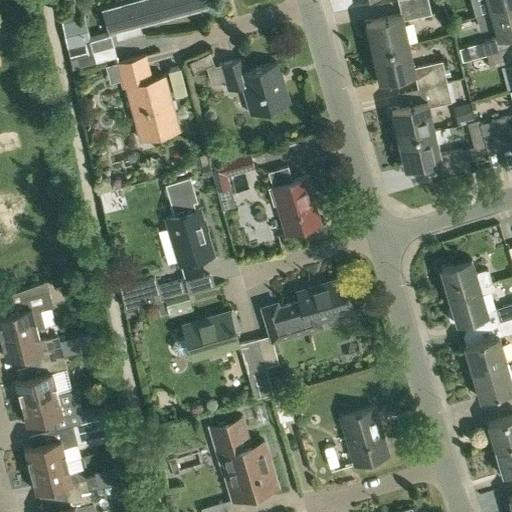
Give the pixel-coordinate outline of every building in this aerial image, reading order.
[(208,4),(206,0),(134,0),(103,8),(109,30),(117,28),(118,35),(147,27),(145,21),(208,4)] [(427,0),(399,0),(402,13),(366,21),(373,51),(410,43),(404,18),(431,12),(427,0)] [(511,0),(486,0),(490,11),(511,4),(511,0)] [(511,4),(490,11),(476,15),(479,27),(493,24),(497,37),(482,40),(486,53),(511,46),(511,35),(511,33),(511,32),(511,4)] [(90,41),(93,52),(78,56),(81,66),(116,56),(110,35),(90,41)] [(415,66),(410,43),(373,51),(379,81),(415,73),(417,87),(446,81),(442,60),(415,66)] [(511,46),(486,53),(489,66),(511,60),(511,61),(511,46)] [(188,62),(193,72),(213,62),(208,52),(188,62)] [(146,54),(106,65),(109,79),(123,75),(140,139),(179,128),(165,74),(152,77),(146,54)] [(241,56),(220,62),(228,89),(242,85),(250,113),(289,102),(277,61),(246,70),(241,56)] [(181,66),(168,68),(171,94),(184,93),(181,66)] [(392,108),(399,137),(434,129),(429,105),(450,101),(446,81),(417,87),(421,102),(392,108)] [(469,102),(457,105),(461,123),(468,122),(474,120),(469,102)] [(493,119),(500,147),(511,144),(511,139),(506,116),(493,119)] [(493,119),(481,122),(479,122),(482,131),(487,151),(500,147),(493,119)] [(435,161),(438,174),(466,168),(464,157),(462,149),(440,154),(434,129),(399,137),(405,168),(435,161)] [(474,145),(476,154),(487,151),(482,131),(471,134),(474,145)] [(254,167),(250,150),(209,161),(217,190),(230,186),(227,174),(254,167)] [(287,165),(267,171),(272,185),(285,232),(318,222),(305,176),(292,180),(287,165)] [(165,184),(174,215),(165,217),(179,264),(212,254),(198,207),(194,209),(192,201),(196,200),(189,177),(165,184)] [(488,268),(475,273),(471,258),(441,267),(449,294),(492,281),(488,268)] [(61,285),(75,282),(72,272),(59,275),(61,285)] [(156,276),(120,285),(125,309),(154,300),(160,299),(188,291),(184,278),(158,285),(156,276)] [(259,305),(267,335),(271,334),(273,341),(323,327),(321,320),(353,311),(344,278),(296,291),(299,301),(280,307),(278,299),(259,305)] [(449,294),(453,306),(449,307),(447,311),(450,318),(453,320),(457,319),(457,321),(487,312),(481,293),(494,289),(492,281),(449,294)] [(22,308),(0,313),(0,333),(1,336),(37,326),(45,324),(41,307),(53,304),(49,288),(19,296),(22,308)] [(189,296),(165,302),(168,314),(192,308),(189,296)] [(511,302),(511,303),(511,302),(495,307),(499,320),(511,316),(511,302)] [(239,344),(229,311),(182,325),(186,336),(178,339),(175,340),(174,344),(173,348),(176,351),(179,353),(182,352),(190,350),(192,358),(239,344)] [(511,316),(499,320),(503,333),(511,330),(511,316)] [(37,326),(1,336),(6,357),(36,349),(40,361),(64,354),(58,332),(40,337),(37,326)] [(257,338),(265,366),(278,362),(279,362),(273,341),(271,334),(267,335),(257,338)] [(472,370),(507,360),(499,334),(464,344),(472,370)] [(268,376),(265,366),(257,338),(243,342),(246,351),(241,353),(255,398),(272,393),(273,393),(273,392),(268,376)] [(19,378),(16,379),(21,400),(57,391),(57,390),(72,386),(67,367),(64,356),(64,354),(40,361),(43,372),(19,378)] [(511,377),(507,360),(472,370),(480,398),(511,388),(511,377)] [(278,362),(265,366),(268,376),(281,373),(278,362)] [(57,391),(21,400),(26,422),(53,415),(56,426),(56,427),(73,422),(81,421),(81,420),(78,409),(76,401),(72,387),(57,391)] [(273,393),(272,393),(280,421),(295,417),(286,389),(273,392),(273,393)] [(355,463),(387,453),(373,406),(341,416),(355,463)] [(494,446),(511,441),(511,414),(487,422),(494,446)] [(32,445),(25,447),(30,468),(66,459),(63,446),(78,442),(110,434),(105,415),(81,421),(73,422),(56,427),(56,426),(48,428),(48,429),(51,440),(32,445)] [(232,499),(245,495),(277,486),(263,439),(248,443),(239,416),(210,425),(210,426),(213,425),(217,438),(214,439),(232,499)] [(511,441),(494,446),(502,473),(511,469),(511,441)] [(66,459),(30,468),(35,490),(37,489),(62,483),(65,494),(89,488),(97,486),(94,473),(85,475),(76,470),(70,471),(66,459)] [(116,466),(94,471),(94,473),(97,486),(119,480),(116,466)] [(95,511),(95,510),(92,500),(90,489),(89,488),(65,494),(68,506),(44,511),(95,511)] [(232,511),(228,499),(201,507),(202,511),(232,511)]
